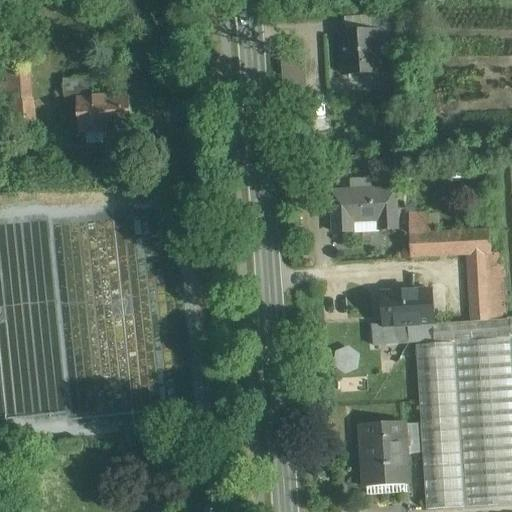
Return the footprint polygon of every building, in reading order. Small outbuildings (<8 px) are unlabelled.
[(375,32),(341,34),(344,75),(378,73),(375,32)] [(30,61),(6,63),(7,82),(0,82),(0,100),(8,100),(12,137),(36,135),(30,61)] [(128,95),(93,97),(91,78),(63,80),(67,134),(131,129),(128,95)] [(434,325),(433,325),(435,341),(428,341),(429,345),(416,345),(426,510),(511,504),(511,376),(510,338),(510,336),(511,335),(511,166),(509,167),(511,201),(511,318),(507,319),(507,320),(471,322),(434,325)] [(395,189),(349,192),(350,222),(378,220),(379,231),(397,230),(395,189)] [(429,214),(409,215),(410,222),(429,222),(429,214)] [(410,222),(408,222),(410,258),(466,255),(471,322),(507,320),(507,319),(503,253),(490,254),(489,231),(430,234),(429,222),(410,222)] [(412,291),(380,293),(383,325),(372,326),(373,346),(408,344),(408,342),(428,341),(435,341),(433,325),(434,325),(432,290),(431,290),(412,291)] [(348,349),(337,353),(336,365),(345,373),(356,368),(357,356),(348,349)] [(403,423),(361,426),(365,488),(367,488),(367,496),(406,493),(406,486),(407,485),(403,423)]
